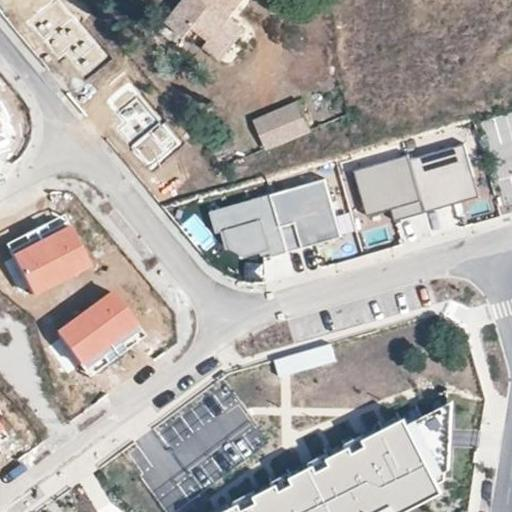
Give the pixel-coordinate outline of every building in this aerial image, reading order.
[(107,60),(57,0),(28,24),(58,59),(65,53),(86,78),(107,60)] [(188,0),(168,25),(187,40),(198,26),(205,32),(231,53),(247,34),(232,21),(250,0),(188,0)] [(222,64),(231,53),(205,32),(196,43),(222,64)] [(126,83),(106,100),(125,123),(117,130),(150,168),(178,145),(126,83)] [(268,151),(311,133),(298,105),(256,122),(268,151)] [(511,111),(480,119),(502,204),(511,201),(511,111)] [(125,123),(123,121),(115,127),(117,130),(125,123)] [(464,143),(409,159),(425,212),(479,196),(464,143)] [(409,159),(408,155),(353,170),(367,216),(391,209),(394,221),(425,212),(409,159)] [(324,179),(270,194),(287,252),(341,236),(324,179)] [(287,252),(270,194),(210,212),(216,233),(224,231),(230,248),(245,257),(270,250),(271,256),(287,252)] [(35,229),(40,240),(69,225),(64,214),(35,229)] [(69,225),(40,240),(61,281),(90,266),(69,225)] [(40,240),(35,229),(6,244),(11,255),(40,240)] [(61,281),(40,240),(11,255),(32,296),(61,281)] [(83,311),(108,345),(137,324),(112,290),(83,311)] [(55,331),(80,365),(108,345),(83,311),(55,331)] [(108,345),(117,356),(145,335),(137,324),(108,345)] [(117,356),(108,345),(80,365),(88,377),(117,356)] [(446,400),(222,511),(414,511),(452,494),(446,400)]
